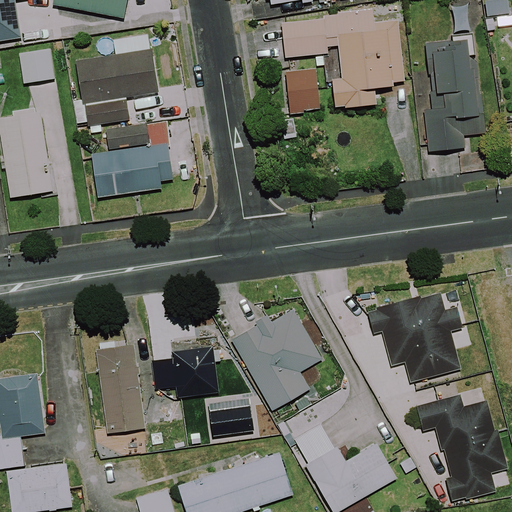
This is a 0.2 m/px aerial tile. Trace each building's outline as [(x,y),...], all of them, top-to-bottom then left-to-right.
[(124,0),(50,0),(49,7),(121,20),(124,0)] [(477,29),(471,0),(467,0),(446,4),(452,34),(477,29)] [(373,30),(370,11),(277,25),(282,61),(334,52),(338,79),(326,81),(331,111),(375,104),(373,90),(403,85),(394,27),(373,30)] [(52,43),(48,14),(17,18),(20,47),(52,43)] [(9,21),(0,24),(0,45),(15,41),(9,21)] [(425,154),(463,150),(462,138),(480,136),(472,64),(465,64),(463,43),(427,47),(429,67),(432,96),(441,95),(442,110),(421,112),(425,154)] [(52,80),(47,50),(16,55),(21,85),(52,80)] [(153,94),(145,50),(72,63),(84,128),(127,121),(123,99),(153,94)] [(318,111),(311,70),(280,75),(287,116),(318,111)] [(43,159),(36,109),(0,114),(0,148),(8,199),(51,193),(46,159),(43,159)] [(163,122),(102,129),(105,152),(166,145),(163,122)] [(169,182),(164,147),(88,157),(94,199),(158,191),(157,183),(169,182)] [(231,343),(226,345),(232,355),(236,353),(269,411),(307,390),(297,373),(318,361),(290,312),(269,323),(266,319),(229,340),(231,343)] [(114,348),(113,340),(94,342),(95,351),(93,351),(104,434),(140,430),(130,346),(114,348)] [(218,347),(171,352),(171,360),(150,362),(152,389),(173,387),(174,398),(215,395),(213,363),(219,362),(218,347)] [(429,377),(435,375),(422,349),(404,359),(399,349),(367,366),(398,424),(436,404),(457,444),(484,429),(461,385),(440,397),(429,377)] [(43,434),(36,374),(0,379),(0,470),(3,470),(8,511),(37,511),(70,508),(64,462),(23,468),(19,438),(43,434)] [(341,464),(319,426),(301,436),(290,442),(329,511),(335,511),(393,480),(373,445),(341,464)] [(240,511),(289,496),(276,454),(175,487),(183,511),(240,511)] [(172,511),(167,491),(134,500),(136,511),(172,511)]
